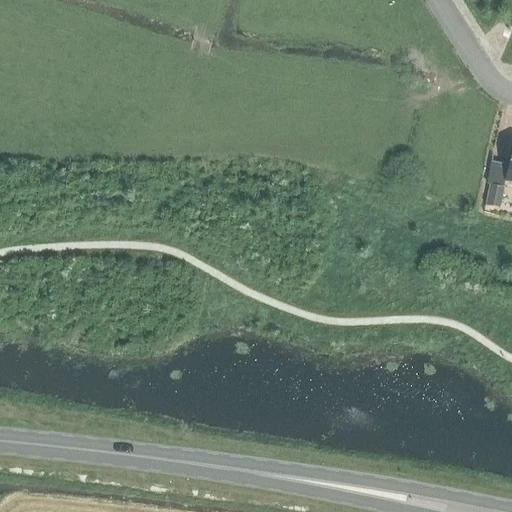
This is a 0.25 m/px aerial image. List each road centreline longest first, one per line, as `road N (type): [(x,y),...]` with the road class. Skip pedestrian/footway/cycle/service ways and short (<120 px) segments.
road 1 (primary): [(0,442),(275,476)]
road 2 (primary): [(511,508),(297,470),(275,476)]
road 3 (primary): [(275,476),(295,489),(411,511)]
road 4 (residential): [(437,0),(479,69),(511,94)]
